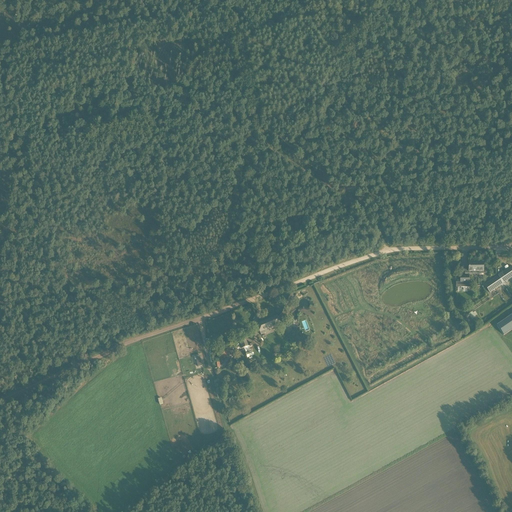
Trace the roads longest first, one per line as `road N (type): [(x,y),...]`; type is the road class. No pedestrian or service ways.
road 1 (track): [(389,251),(349,202),(267,143),(227,0)]
road 2 (track): [(454,248),(376,254),(200,318)]
road 3 (track): [(200,318),(0,401)]
road 4 (track): [(200,318),(221,417),(256,511)]
